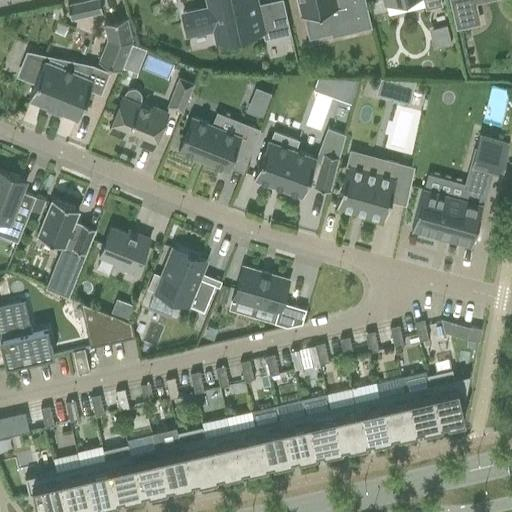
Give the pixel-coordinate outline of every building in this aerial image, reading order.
[(85,0),(67,4),(70,19),(101,12),(98,0),(85,0)] [(274,0),(260,3),(259,0),(207,0),(209,7),(184,13),(190,38),(215,32),(218,42),(266,31),(267,39),(291,33),(283,0),(274,0)] [(305,15),(310,36),(331,31),(332,35),(371,26),(364,0),(296,0),(301,16),(305,15)] [(384,0),(385,3),(396,0),(422,0),(425,9),(442,5),(440,0),(384,0)] [(472,0),(451,0),(457,27),(477,22),(472,0)] [(98,62),(119,70),(131,41),(126,18),(103,23),(107,39),(98,62)] [(446,25),(433,28),(437,47),(450,44),(446,25)] [(28,98),(77,118),(89,87),(99,91),(104,77),(89,71),(86,77),(28,53),(19,74),(35,81),(28,98)] [(318,74),(317,94),(354,96),(355,76),(318,74)] [(166,106),(182,112),(194,83),(178,76),(166,106)] [(379,95),(414,98),(416,79),(381,76),(379,95)] [(125,93),(125,94),(123,97),(121,96),(108,128),(134,139),(134,141),(152,148),(167,112),(166,112),(152,107),(151,109),(138,103),(140,99),(140,98),(140,96),(140,95),(139,94),(138,92),(137,91),(136,90),(134,89),(132,89),(131,89),(130,89),(128,90),(127,91),(125,93)] [(226,169),(231,156),(246,162),(259,128),(236,119),(231,132),(191,116),(177,149),(226,169)] [(329,191),(338,157),(322,153),(320,161),(315,160),(316,158),(294,149),(297,140),(274,131),(270,141),(267,139),(253,177),(302,195),(307,182),(314,184),(313,187),(329,191)] [(422,188),(411,228),(470,244),(481,204),(477,203),(486,170),(500,174),(502,174),(508,142),(490,138),(479,134),(464,185),(467,186),(464,200),(424,189),(423,189),(423,188),(422,188)] [(389,200),(405,204),(415,167),(410,166),(383,159),(379,174),(378,174),(347,165),(336,206),(384,219),(384,218),(389,200)] [(0,234),(16,241),(17,241),(30,209),(35,196),(22,190),(27,179),(9,172),(0,168),(0,234)] [(35,196),(30,209),(39,212),(44,199),(35,196)] [(51,198),(36,235),(40,237),(61,245),(63,246),(59,256),(52,272),(53,272),(56,274),(73,280),(74,281),(95,228),(81,222),(81,223),(74,220),(78,210),(78,209),(51,198)] [(100,249),(98,254),(114,261),(113,264),(135,273),(139,265),(141,260),(150,238),(137,233),(136,236),(109,225),(109,227),(100,249)] [(172,246),(154,291),(204,311),(214,284),(199,278),(206,260),(172,246)] [(289,280),(243,266),(234,299),(278,312),(275,323),(287,326),(302,322),(306,309),(282,302),(289,280)] [(220,287),(215,302),(224,305),(228,290),(220,287)] [(116,298),(110,311),(127,318),(132,305),(116,298)] [(0,345),(3,357),(5,365),(9,364),(37,358),(53,354),(47,327),(31,331),(26,308),(25,308),(24,304),(21,305),(20,301),(0,305),(0,345)] [(131,322),(104,311),(111,341),(112,341),(134,336),(131,322)] [(424,319),(414,321),(418,341),(428,339),(424,319)] [(399,325),(389,327),(393,347),(403,344),(399,325)] [(480,328),(469,326),(466,339),(478,341),(480,328)] [(374,331),(364,333),(369,352),(378,350),(374,331)] [(349,336),(339,339),(343,358),(353,356),(349,336)] [(324,342),(314,344),(318,364),(328,362),(324,342)] [(89,371),(84,347),(72,350),(77,374),(89,371)] [(299,348),(289,350),(294,370),(303,367),(299,348)] [(274,354),(264,356),(269,375),(278,373),(274,354)] [(249,359),(239,362),(244,381),(253,379),(249,359)] [(224,365),(214,367),(219,387),(228,385),(224,365)] [(426,374),(429,384),(438,425),(464,419),(462,410),(468,375),(454,378),(451,369),(426,374)] [(425,370),(400,376),(404,389),(413,430),(437,425),(438,425),(429,384),(426,374),(425,370)] [(199,371),(189,373),(194,393),(203,390),(199,371)] [(174,377),(164,379),(169,398),(178,396),(174,377)] [(149,382),(140,385),(144,404),(153,402),(149,382)] [(124,388),(115,390),(119,410),(129,408),(124,388)] [(404,389),(379,395),(388,436),(413,430),(404,389)] [(304,412),(314,453),(338,448),(329,407),(325,393),(301,399),(304,412)] [(99,394),(90,396),(94,416),(104,413),(99,394)] [(379,395),(354,401),(363,442),(388,436),(379,395)] [(74,400),(65,402),(69,421),(79,419),(74,400)] [(354,401),(329,407),(338,448),(363,442),(354,401)] [(49,405),(40,408),(44,427),(54,425),(49,405)] [(279,418),(276,407),(251,412),(254,424),(264,465),(289,459),(279,418)] [(25,411),(0,416),(0,437),(29,431),(25,411)] [(304,412),(279,418),(289,459),(314,453),(304,412)] [(254,424),(229,430),(239,471),(264,465),(254,424)] [(202,426),(177,432),(189,482),(214,476),(204,435),(202,426)] [(176,427),(151,432),(154,447),(164,488),(189,482),(177,432),(176,427)] [(229,430),(204,435),(214,476),(239,471),(229,430)] [(102,449),(104,458),(114,499),(139,494),(129,453),(127,443),(102,449)] [(154,447),(129,453),(139,494),(164,488),(154,447)] [(104,458),(79,464),(89,505),(114,499),(104,458)] [(79,464),(54,470),(64,511),(89,505),(79,464)] [(58,511),(64,511),(54,470),(24,477),(28,494),(32,493),(36,511),(58,511)]
